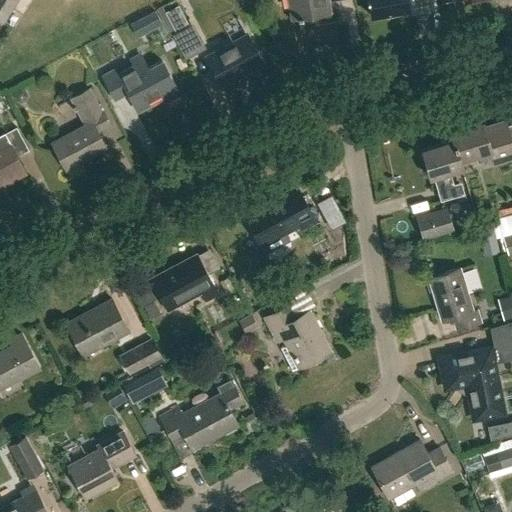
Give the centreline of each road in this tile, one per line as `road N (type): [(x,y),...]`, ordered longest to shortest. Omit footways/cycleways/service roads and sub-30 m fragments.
road 1 (residential): [(187,511),(373,408),(391,389),(343,92)]
road 2 (residential): [(0,273),(343,92)]
road 3 (residential): [(343,92),(376,78),(511,54)]
